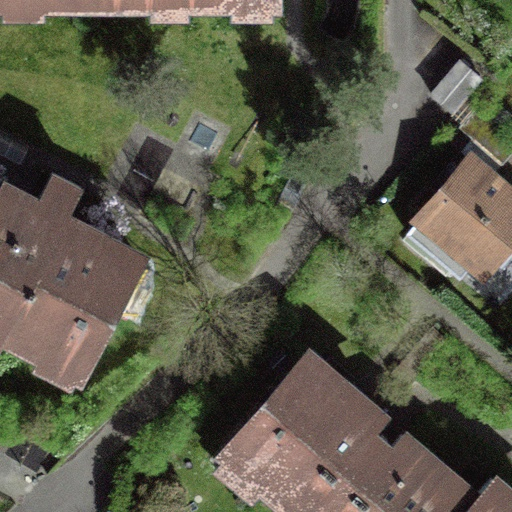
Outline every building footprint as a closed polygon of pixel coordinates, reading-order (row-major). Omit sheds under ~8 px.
[(0,0),(0,16),(273,18),(272,0),(0,0)] [(464,57),(433,87),(451,106),(482,77),(464,57)] [(402,236),(484,302),(511,267),(511,186),(470,153),(402,236)] [(138,260),(0,190),(0,356),(70,392),(138,260)] [(283,511),(462,511),(495,472),(318,328),(214,456),(283,511)] [(511,511),(511,451),(495,472),(462,511),(511,511)]
